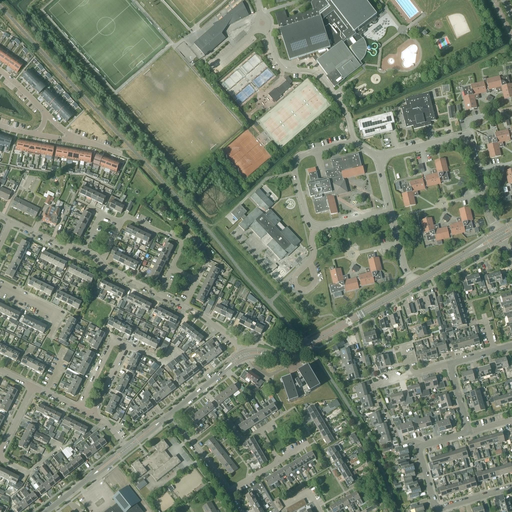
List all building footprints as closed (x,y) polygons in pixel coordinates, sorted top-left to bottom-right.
[(298,58),(299,61),(309,58),(309,59),(315,57),(318,60),(317,61),(327,75),(326,76),(334,87),(344,80),(344,79),(361,66),(360,65),(362,64),(360,62),(363,59),(365,55),(367,51),(366,50),(367,50),(368,50),(368,51),(369,51),(370,51),(371,50),(371,49),(371,48),(370,48),(370,47),(369,47),(368,47),(368,48),(366,47),(366,46),(365,42),(363,38),(362,39),(360,36),(365,32),(365,31),(365,30),(367,28),(366,27),(377,18),(376,16),(377,15),(365,0),(313,0),(314,0),(311,3),(313,10),(302,14),(298,15),(287,19),(287,17),(285,11),(284,11),(275,14),(278,24),(280,30),(290,61),(298,58)] [(225,27),(248,15),(242,2),(220,21),(214,26),(194,44),(205,56),(225,39),(219,31),(223,28),(225,27)] [(3,50),(0,54),(0,60),(2,62),(8,54),(3,50)] [(8,54),(2,62),(7,66),(13,57),(8,54)] [(13,57),(7,66),(12,69),(18,61),(13,57)] [(18,61),(12,69),(17,73),(23,64),(18,61)] [(29,69),(21,77),(26,81),(33,74),(29,69)] [(33,74),(26,81),(30,85),(37,78),(33,74)] [(489,90),(496,88),(497,91),(499,93),(503,92),(505,99),(504,100),(511,97),(511,85),(511,84),(509,84),(508,80),(505,77),(500,78),(499,76),(486,80),(486,78),(484,78),(488,93),(489,93),(489,90)] [(288,77),(285,79),(286,81),(276,90),(275,89),(268,95),(273,100),(280,94),(281,96),(291,87),(289,85),(292,82),(288,77)] [(37,78),(30,85),(34,90),(42,82),(37,78)] [(464,92),(465,97),(463,97),(466,111),(477,108),(476,108),(474,100),(477,99),(479,97),(478,94),(486,92),(486,94),(488,93),(484,78),(483,78),(483,82),(470,85),(471,87),(466,88),(464,92)] [(42,82),(34,90),(39,94),(46,87),(42,82)] [(450,92),(449,85),(442,86),(443,93),(450,92)] [(48,89),(41,96),(45,101),(52,94),(48,89)] [(431,125),(430,122),(436,120),(429,93),(405,99),(406,106),(401,107),(406,128),(413,126),(414,129),(431,125)] [(52,94),(45,101),(49,105),(57,98),(52,94)] [(57,98),(49,105),(54,109),(61,102),(57,98)] [(61,102),(54,109),(58,114),(65,106),(61,102)] [(65,106),(58,114),(62,118),(69,111),(65,106)] [(69,111),(62,118),(66,122),(74,115),(69,111)] [(394,122),(394,123),(392,113),(357,121),(360,132),(360,131),(362,130),(364,138),(363,138),(364,138),(379,134),(389,131),(389,132),(393,131),(391,123),(394,122)] [(487,145),(490,159),(501,156),(500,156),(498,148),(502,147),(503,145),(502,142),(510,140),(510,141),(510,140),(510,138),(511,138),(509,130),(508,130),(494,133),(495,135),(490,136),(488,140),(489,145),(487,145)] [(6,136),(3,146),(7,148),(6,151),(8,152),(9,148),(12,138),(6,136)] [(28,152),(27,153),(34,155),(36,143),(30,142),(28,152)] [(36,143),(34,155),(40,156),(40,155),(42,144),(36,143)] [(56,147),(54,160),(57,160),(57,158),(61,158),(63,148),(56,147)] [(67,159),(66,160),(72,161),(74,150),(68,149),(67,159)] [(330,211),(331,215),(338,213),(337,213),(334,203),(333,203),(332,196),(336,195),(347,193),(344,182),(343,178),(350,176),(350,177),(364,174),(363,167),(362,168),(358,153),(331,160),(333,169),(325,171),(327,178),(320,180),(320,179),(318,180),(316,172),(308,174),(310,181),(308,182),(309,185),(307,186),(310,198),(312,197),(316,214),(330,211)] [(97,154),(93,165),(99,167),(100,166),(99,166),(103,156),(97,154)] [(103,156),(99,166),(100,166),(105,168),(109,159),(103,156)] [(425,177),(425,179),(424,179),(426,187),(427,187),(441,184),(440,182),(445,181),(447,177),(446,172),(448,172),(445,158),(434,161),(435,161),(437,169),(433,170),(432,172),(433,175),(425,177)] [(109,159),(105,168),(110,170),(111,170),(114,161),(109,159)] [(110,170),(110,172),(116,174),(116,173),(117,171),(120,163),(114,161),(111,170),(110,170)] [(404,194),(402,194),(405,208),(415,205),(413,197),(416,196),(418,194),(417,191),(425,189),(425,190),(425,189),(424,187),(426,187),(424,179),(423,179),(422,179),(409,182),(409,184),(405,185),(403,189),(404,194)] [(89,189),(88,189),(85,187),(87,183),(85,182),(83,187),(80,194),(86,197),(89,189)] [(89,189),(86,197),(91,199),(95,192),(94,192),(90,190),(92,186),(90,185),(88,189),(89,189)] [(0,197),(7,201),(11,192),(1,188),(1,189),(0,189),(0,197)] [(95,192),(91,199),(97,202),(100,195),(99,194),(96,193),(98,189),(97,188),(96,188),(94,192),(95,192)] [(273,205),(259,189),(250,197),(259,207),(264,212),(273,205)] [(101,190),(99,194),(100,195),(97,202),(102,205),(106,198),(101,195),(103,191),(101,190)] [(121,214),(124,208),(124,207),(120,205),(121,203),(122,203),(123,200),(124,200),(126,197),(123,195),(121,199),(120,201),(115,211),(121,214)] [(48,196),(44,204),(49,206),(51,201),(52,201),(54,198),(48,196)] [(120,201),(116,198),(112,196),(108,203),(111,204),(109,208),(115,211),(120,201)] [(11,206),(17,209),(21,200),(15,197),(11,206)] [(23,212),(27,203),(21,200),(17,209),(23,212)] [(54,208),(55,208),(60,210),(62,206),(63,203),(57,201),(55,208),(54,208)] [(29,215),(33,206),(27,203),(23,212),(29,215)] [(267,246),(281,260),(287,255),(287,254),(289,254),(290,253),(291,252),(292,251),(293,250),(294,249),(294,248),(300,242),(286,227),(285,229),(279,222),(281,221),(270,210),(270,211),(268,209),(264,212),(259,207),(257,208),(247,218),(244,215),(247,212),(240,205),(231,214),(238,221),(241,218),(243,221),(238,225),(244,232),(250,227),(251,228),(251,229),(261,240),(262,239),(264,240),(262,241),(262,242),(266,246),(267,246)] [(39,209),(37,208),(33,206),(29,215),(35,218),(39,209)] [(50,206),(48,210),(46,210),(45,214),(45,215),(44,215),(42,221),(45,222),(46,223),(47,223),(48,223),(51,217),(54,208),(55,208),(50,206)] [(450,225),(449,225),(450,227),(448,228),(450,236),(452,235),(452,236),(465,233),(465,231),(469,229),(472,226),(470,221),(473,221),(469,207),(459,210),(461,217),(458,218),(457,221),(457,224),(450,226),(450,225)] [(60,210),(55,208),(54,208),(51,217),(48,223),(55,226),(58,220),(56,219),(60,210)] [(78,214),(78,215),(77,216),(81,218),(81,217),(89,221),(91,215),(84,212),(82,216),(78,214)] [(79,223),(86,226),(89,221),(81,217),(81,218),(79,222),(75,220),(74,222),(78,224),(79,223)] [(438,227),(436,225),(433,226),(431,218),(421,220),(424,234),(426,233),(427,238),(431,240),(435,239),(436,241),(449,238),(449,236),(450,236),(448,228),(447,228),(439,230),(438,227)] [(76,228),(83,232),(86,226),(79,223),(78,224),(77,227),(73,225),(72,227),(76,229),(76,228)] [(131,235),(134,228),(128,225),(125,233),(130,235),(128,239),(130,240),(132,236),(131,235)] [(76,228),(76,229),(74,233),(70,231),(69,233),(73,235),(73,234),(80,238),(83,232),(76,228)] [(131,235),(132,236),(135,238),(133,242),(135,243),(137,239),(136,238),(140,231),(134,228),(131,235)] [(136,238),(137,239),(141,240),(139,244),(141,245),(143,241),(142,241),(145,233),(140,231),(136,238)] [(150,239),(151,236),(145,233),(142,241),(143,241),(146,243),(144,247),(149,249),(151,245),(153,240),(150,239)] [(200,249),(203,246),(194,237),(191,241),(200,249)] [(26,250),(25,251),(30,253),(31,251),(26,249),(29,244),(22,241),(19,247),(26,250)] [(159,248),(163,250),(163,249),(171,252),(173,247),(166,243),(164,248),(160,246),(159,248)] [(19,247),(16,252),(23,256),(23,257),(27,259),(28,256),(24,255),(25,251),(26,250),(19,247)] [(113,260),(118,262),(122,255),(121,255),(118,253),(119,249),(117,248),(117,249),(114,247),(111,255),(114,256),(113,260)] [(161,254),(168,258),(171,252),(163,249),(163,250),(161,253),(157,251),(156,253),(160,255),(161,254)] [(127,258),(127,257),(123,256),(125,252),(123,251),(121,255),(122,255),(118,262),(124,265),(127,258)] [(16,252),(13,258),(20,261),(20,262),(24,264),(25,262),(21,260),(23,257),(23,256),(16,252)] [(43,260),(46,261),(46,262),(50,255),(44,252),(41,259),(40,258),(39,261),(38,263),(40,264),(42,259),(43,260)] [(133,261),(132,260),(129,258),(131,254),(129,253),(127,257),(127,258),(124,265),(129,268),(133,261)] [(359,278),(358,278),(360,286),(361,286),(371,283),(371,282),(374,281),(379,280),(381,276),(380,271),(379,268),(381,268),(378,258),(376,258),(375,258),(374,253),(367,255),(368,260),(370,267),(370,268),(367,269),(366,271),(367,274),(359,276),(358,276),(359,278)] [(158,260),(165,264),(168,258),(161,254),(160,255),(158,259),(154,257),(153,259),(157,261),(158,260)] [(55,258),(50,255),(46,262),(46,261),(44,264),(44,265),(46,266),(48,262),(51,264),(52,264),(55,258)] [(138,271),(141,264),(142,262),(140,261),(139,263),(135,262),(137,258),(135,257),(134,256),(132,260),(133,261),(129,268),(135,271),(136,270),(138,271)] [(13,258),(11,264),(18,267),(17,268),(21,270),(22,268),(18,266),(20,262),(20,261),(13,258)] [(61,260),(55,258),(52,264),(51,264),(49,268),(51,269),(53,265),(57,267),(58,267),(61,260)] [(58,267),(57,267),(55,271),(57,272),(59,268),(63,270),(67,263),(61,260),(58,267)] [(155,266),(162,269),(165,264),(158,260),(157,261),(156,264),(152,262),(151,264),(155,266)] [(11,264),(8,269),(15,273),(14,274),(18,276),(19,273),(15,271),(17,268),(18,267),(11,264)] [(66,276),(67,277),(68,277),(70,273),(73,275),(74,275),(77,268),(72,265),(68,272),(66,276)] [(152,271),(160,275),(162,269),(155,266),(153,270),(149,268),(148,270),(152,272),(152,271)] [(217,276),(217,275),(219,272),(223,274),(224,272),(220,269),(219,270),(212,267),(210,272),(217,276)] [(333,284),(329,285),(329,286),(330,285),(331,292),(338,290),(340,291),(345,290),(348,289),(348,291),(358,288),(358,289),(359,289),(358,287),(360,286),(358,278),(356,279),(356,278),(356,279),(350,280),(348,281),(347,277),(345,276),(342,277),(342,275),(340,269),(336,270),(334,270),(333,267),(329,268),(330,271),(330,272),(330,271),(333,281),(334,281),(335,284),(333,284)] [(83,271),(77,268),(74,275),(73,275),(71,279),(73,280),(75,276),(79,278),(80,278),(83,271)] [(13,277),(14,274),(15,273),(8,269),(5,275),(12,278),(11,279),(16,281),(17,279),(13,277)] [(89,274),(83,271),(80,278),(79,278),(77,282),(79,283),(81,279),(84,280),(85,281),(89,274)] [(152,271),(152,272),(150,275),(146,273),(145,276),(149,278),(150,277),(152,278),(157,280),(160,275),(152,271)] [(221,277),(217,275),(217,276),(210,272),(207,278),(214,282),(215,281),(216,277),(220,279),(221,278),(221,277)] [(493,274),(496,283),(499,282),(500,286),(507,284),(504,275),(501,276),(500,272),(493,274)] [(85,281),(84,280),(82,284),(85,285),(86,281),(91,284),(94,277),(89,274),(85,281)] [(492,283),(496,283),(493,274),(487,276),(488,280),(485,281),(488,290),(494,288),(492,283)] [(472,276),(474,285),(477,284),(479,288),(485,287),(482,278),(479,278),(478,275),(472,276)] [(37,281),(39,277),(37,276),(35,280),(31,278),(27,285),(33,288),(37,281)] [(463,283),(465,292),(466,292),(467,292),(472,290),(471,286),(474,285),(472,276),(465,278),(466,282),(463,283)] [(219,283),(215,281),(214,282),(207,278),(204,284),(211,287),(212,286),(214,283),(217,285),(219,283)] [(37,281),(33,288),(39,290),(42,283),(43,284),(45,280),(43,279),(41,283),(37,281)] [(99,282),(96,288),(99,290),(100,288),(102,289),(100,294),(102,296),(108,284),(103,281),(102,283),(99,282)] [(42,283),(39,290),(45,293),(48,286),(49,287),(51,283),(49,282),(47,286),(43,284),(42,283)] [(52,288),(49,287),(48,286),(45,293),(50,296),(54,289),(54,290),(56,285),(54,284),(52,288)] [(108,284),(102,296),(105,297),(106,294),(107,292),(110,293),(114,286),(108,284)] [(216,288),(212,286),(211,287),(204,284),(201,289),(209,293),(209,292),(211,288),(215,290),(216,288)] [(115,298),(116,296),(119,289),(114,286),(110,293),(113,294),(112,296),(115,298)] [(121,298),(125,292),(119,289),(116,296),(115,298),(117,299),(118,297),(121,298)] [(213,294),(209,292),(209,293),(201,289),(199,295),(206,298),(206,297),(208,294),(212,296),(213,294)] [(64,294),(65,295),(67,291),(65,290),(63,294),(59,291),(55,298),(61,301),(64,294)] [(458,293),(454,294),(454,291),(446,294),(447,297),(448,297),(449,299),(446,300),(446,302),(459,299),(458,293)] [(64,294),(61,301),(67,304),(70,297),(71,297),(73,293),(71,292),(69,296),(65,295),(64,294)] [(427,308),(434,306),(435,308),(438,307),(434,293),(428,295),(429,297),(425,298),(427,308)] [(504,306),(511,303),(511,297),(511,298),(510,293),(501,296),(503,303),(500,304),(501,307),(504,306)] [(126,296),(123,301),(124,301),(126,302),(126,301),(129,302),(126,308),(127,308),(129,309),(129,310),(131,306),(130,306),(132,304),(135,297),(130,294),(128,297),(126,296)] [(70,297),(67,304),(72,307),(76,300),(78,296),(76,295),(74,299),(71,297),(70,297)] [(205,300),(209,301),(208,304),(212,307),(214,302),(210,300),(210,299),(206,297),(206,298),(199,295),(196,300),(203,304),(205,300)] [(130,306),(131,306),(133,308),(134,305),(137,306),(141,300),(135,297),(130,306)] [(419,301),(415,302),(418,314),(418,312),(424,310),(425,312),(428,311),(427,308),(425,298),(424,297),(419,299),(419,301)] [(80,302),(76,300),(72,307),(78,310),(81,303),(82,303),(84,299),(82,298),(80,302)] [(450,304),(451,307),(461,304),(459,299),(446,302),(447,305),(450,304)] [(139,311),(141,312),(146,302),(141,300),(137,306),(140,308),(139,311)] [(224,301),(221,307),(218,305),(214,312),(220,314),(223,308),(226,302),(224,301)] [(226,302),(223,308),(220,314),(225,317),(229,310),(230,308),(227,306),(229,302),(226,301),(226,302)] [(418,314),(415,302),(415,301),(409,303),(409,305),(405,306),(407,316),(414,314),(414,311),(417,310),(418,314)] [(141,312),(140,315),(142,316),(145,310),(148,312),(147,313),(150,314),(153,309),(150,308),(152,305),(146,302),(141,312)] [(511,303),(504,306),(506,313),(503,314),(504,317),(507,317),(507,316),(511,314),(511,303)] [(449,311),(449,313),(462,309),(461,304),(451,307),(452,310),(449,311)] [(0,312),(0,315),(1,314),(4,315),(5,316),(9,308),(4,306),(0,312)] [(153,309),(150,314),(153,316),(153,314),(156,316),(153,322),(156,323),(162,310),(157,307),(155,310),(153,309)] [(5,316),(4,315),(3,319),(5,320),(6,316),(10,318),(11,318),(14,311),(9,308),(5,316)] [(230,308),(229,310),(225,317),(231,320),(232,317),(235,319),(238,313),(235,311),(234,313),(231,312),(233,309),(232,309),(230,308)] [(453,314),(454,317),(464,314),(462,309),(449,313),(450,315),(453,314)] [(162,310),(156,323),(158,324),(159,324),(161,318),(164,320),(168,313),(162,310)] [(20,314),(14,311),(11,318),(10,318),(8,322),(10,322),(10,323),(14,325),(15,324),(16,321),(20,314)] [(392,326),(393,326),(393,329),(398,327),(397,325),(399,324),(399,327),(403,326),(399,312),(393,313),(394,316),(390,317),(389,317),(392,326)] [(167,321),(164,327),(167,328),(170,322),(173,316),(168,313),(164,320),(167,321)] [(245,318),(242,317),(243,315),(240,313),(237,319),(240,321),(239,324),(244,327),(251,314),(248,313),(247,316),(246,316),(245,318)] [(251,314),(244,327),(250,329),(253,322),(250,321),(252,318),(251,318),(253,315),(251,314)] [(452,321),(452,323),(465,319),(464,314),(454,317),(455,320),(452,321)] [(117,321),(113,328),(119,331),(124,321),(120,319),(122,316),(120,315),(118,318),(118,319),(117,321)] [(24,316),(24,317),(22,316),(19,322),(20,323),(18,326),(20,327),(22,324),(25,325),(26,326),(30,319),(24,316)] [(178,318),(173,316),(170,322),(175,325),(174,327),(177,328),(179,323),(177,321),(178,318)] [(393,330),(392,326),(389,317),(390,317),(389,316),(383,317),(384,320),(379,321),(382,330),(389,328),(389,331),(393,330)] [(68,323),(74,326),(80,329),(81,327),(78,326),(78,325),(76,324),(77,321),(70,317),(68,323)] [(113,328),(117,321),(118,319),(118,318),(116,317),(114,320),(111,318),(111,319),(109,323),(108,325),(113,328)] [(259,318),(256,324),(253,322),(250,329),(255,332),(260,322),(261,319),(259,318)] [(31,328),(32,329),(35,321),(30,319),(26,326),(25,325),(24,329),(26,330),(27,326),(31,328)] [(124,333),(130,321),(128,319),(126,322),(124,321),(119,331),(124,333)] [(263,320),(261,319),(260,322),(255,332),(261,335),(264,328),(265,325),(262,323),(264,320),(263,320)] [(465,319),(452,323),(453,325),(456,324),(457,327),(467,325),(465,319)] [(36,331),(37,331),(41,324),(35,321),(32,329),(31,328),(29,332),(31,333),(33,329),(36,331)] [(133,335),(136,329),(134,328),(134,326),(131,325),(133,322),(130,321),(124,333),(130,336),(131,333),(133,335)] [(73,329),(76,330),(79,332),(80,329),(74,326),(68,323),(65,328),(71,332),(73,329)] [(136,329),(133,335),(135,336),(134,338),(140,341),(146,329),(147,327),(148,324),(146,323),(142,330),(140,333),(137,332),(138,330),(136,329)] [(178,338),(180,339),(189,327),(185,323),(180,329),(182,331),(179,335),(180,335),(178,338)] [(430,326),(429,323),(424,325),(415,328),(416,331),(415,332),(416,333),(425,330),(425,327),(430,326)] [(46,327),(41,324),(37,331),(36,331),(35,334),(36,335),(38,332),(43,334),(46,327)] [(187,334),(190,336),(194,331),(189,327),(180,339),(181,341),(184,338),(187,334)] [(62,333),(69,337),(74,340),(76,341),(77,339),(73,336),(70,334),(71,332),(65,328),(62,333)] [(148,330),(146,329),(140,341),(145,344),(148,337),(146,336),(147,333),(148,330)] [(425,330),(416,333),(416,335),(417,335),(418,338),(427,336),(430,335),(429,332),(426,333),(425,330)] [(105,334),(98,331),(96,334),(94,333),(91,331),(90,333),(93,335),(95,336),(102,340),(105,334)] [(190,336),(194,340),(199,334),(194,331),(190,336)] [(369,333),(371,342),(372,345),(378,343),(377,343),(380,342),(379,336),(376,337),(374,331),(369,333)] [(470,333),(474,346),(479,345),(476,335),(473,335),(472,332),(470,333)] [(66,342),(67,339),(73,342),(74,340),(69,337),(62,333),(59,339),(63,341),(62,344),(67,347),(68,344),(66,342)] [(150,346),(156,334),(154,333),(153,336),(152,336),(151,338),(148,337),(145,344),(150,346)] [(368,343),(371,342),(369,333),(364,334),(365,340),(362,340),(364,347),(369,345),(368,343)] [(448,352),(446,346),(448,345),(449,345),(447,340),(446,337),(445,334),(445,333),(441,334),(443,340),(442,340),(443,343),(440,344),(443,354),(444,354),(444,353),(448,352)] [(469,348),(474,346),(470,333),(468,333),(469,337),(466,338),(469,348)] [(156,334),(150,346),(156,349),(160,340),(157,338),(159,335),(156,334)] [(194,340),(191,344),(193,346),(196,342),(199,344),(198,345),(200,347),(205,343),(202,340),(204,338),(199,334),(194,340)] [(464,349),(469,348),(466,338),(463,339),(462,335),(460,336),(464,349)] [(95,336),(94,339),(91,338),(88,337),(87,339),(93,342),(99,345),(102,340),(95,336)] [(453,352),(459,351),(456,341),(453,342),(452,338),(447,340),(449,345),(448,345),(449,348),(452,347),(453,352)] [(99,345),(93,342),(87,339),(86,341),(89,342),(89,343),(91,344),(90,347),(97,351),(99,345)] [(217,347),(215,349),(212,344),(214,343),(211,340),(207,343),(217,356),(222,352),(217,347)] [(440,344),(438,345),(437,340),(433,341),(434,346),(434,345),(437,355),(441,354),(441,355),(443,354),(440,344)] [(191,344),(189,343),(187,345),(186,345),(182,351),(184,353),(189,347),(191,344)] [(208,350),(210,352),(208,354),(212,360),(217,356),(207,343),(205,345),(209,349),(208,350)] [(3,347),(0,352),(0,353),(5,356),(8,349),(9,349),(11,346),(9,345),(7,348),(4,347),(3,347)] [(339,352),(340,358),(350,355),(349,351),(354,350),(353,345),(348,347),(348,349),(339,352)] [(433,349),(430,350),(433,360),(434,359),(438,358),(437,355),(434,345),(434,346),(432,346),(433,349)] [(8,349),(5,356),(10,359),(14,351),(15,352),(16,348),(15,347),(13,351),(9,349),(8,349)] [(424,362),(427,361),(424,348),(422,349),(422,352),(420,353),(419,351),(416,352),(418,358),(420,357),(422,363),(424,363),(424,362)] [(425,348),(424,348),(427,361),(431,360),(433,360),(430,350),(427,351),(426,348),(425,348)] [(18,354),(15,352),(14,351),(10,359),(16,361),(16,360),(18,357),(19,354),(20,355),(22,351),(20,350),(18,354)] [(84,353),(83,355),(92,360),(95,354),(88,351),(86,354),(84,353)] [(198,357),(199,356),(201,359),(198,362),(203,368),(208,364),(199,353),(197,351),(194,353),(195,353),(196,355),(197,356),(198,357)] [(212,360),(208,354),(205,356),(201,351),(199,353),(208,364),(212,360)] [(188,360),(183,353),(180,356),(185,362),(188,360)] [(142,361),(139,360),(141,357),(134,354),(131,359),(141,364),(144,366),(145,363),(142,362),(142,361)] [(375,365),(389,361),(387,355),(382,357),(381,354),(375,356),(376,359),(375,359),(375,361),(375,364),(375,365)] [(29,359),(30,360),(32,356),(30,355),(28,359),(24,356),(20,364),(26,366),(29,359)] [(83,355),(81,358),(84,359),(83,362),(89,365),(92,360),(83,355)] [(354,360),(359,359),(358,357),(356,357),(351,359),(350,355),(340,358),(342,364),(344,363),(354,360)] [(29,359),(26,366),(31,369),(35,362),(36,362),(37,359),(35,358),(34,361),(30,360),(29,359)] [(500,359),(503,369),(506,368),(507,371),(511,369),(511,366),(511,362),(507,363),(505,358),(500,359)] [(139,367),(141,364),(131,359),(129,365),(141,371),(142,369),(139,367)] [(500,370),(503,369),(500,359),(495,361),(496,366),(493,367),(495,373),(500,372),(500,370)] [(35,362),(31,369),(36,372),(40,364),(41,365),(42,361),(41,360),(39,364),(36,362),(35,362)] [(355,364),(354,360),(344,363),(346,369),(356,367),(355,366),(360,365),(360,363),(355,364)] [(387,372),(385,368),(391,366),(389,361),(375,365),(376,365),(377,368),(378,370),(379,369),(380,374),(387,372)] [(83,362),(81,365),(78,364),(75,362),(74,365),(77,366),(80,368),(80,367),(87,371),(89,365),(83,362)] [(44,367),(41,365),(40,364),(36,372),(42,375),(46,367),(47,368),(48,364),(46,363),(44,367)] [(154,363),(150,368),(151,369),(152,369),(153,370),(155,371),(159,367),(154,363)] [(188,370),(185,372),(189,378),(194,374),(188,366),(185,363),(184,365),(188,370)] [(84,376),(87,371),(80,367),(80,368),(77,366),(74,365),(73,367),(76,368),(74,372),(84,376)] [(126,370),(128,371),(127,374),(134,377),(135,375),(133,373),(134,370),(140,373),(141,371),(129,365),(126,370)] [(194,365),(191,367),(190,365),(188,366),(194,374),(199,371),(194,365)] [(300,398),(320,386),(308,366),(294,374),(298,380),(295,381),(298,387),(295,389),(290,376),(281,379),(289,402),(300,398)] [(484,367),(486,377),(490,376),(490,378),(495,377),(493,370),(490,371),(489,366),(484,367)] [(357,370),(356,367),(346,369),(348,375),(357,373),(357,372),(362,371),(361,369),(357,370)] [(483,378),(486,377),(484,367),(478,369),(480,374),(477,375),(479,381),(484,380),(483,378)] [(178,369),(176,371),(185,382),(189,378),(185,372),(182,374),(178,369)] [(180,386),(185,382),(176,371),(174,372),(176,375),(178,378),(175,380),(180,386)] [(250,371),(248,374),(244,371),(240,378),(244,381),(246,378),(250,381),(255,374),(250,371)] [(466,372),(469,382),(472,381),(473,383),(478,382),(476,375),(473,376),(472,371),(466,372)] [(466,383),(469,382),(466,372),(461,374),(464,385),(466,385),(466,383)] [(359,379),(364,377),(363,375),(358,376),(357,373),(348,375),(349,382),(359,379)] [(128,384),(133,386),(135,384),(132,383),(132,382),(133,379),(134,377),(127,374),(126,376),(124,375),(121,380),(128,384)] [(250,381),(255,385),(255,386),(258,388),(260,387),(263,382),(259,379),(260,378),(255,374),(250,381)] [(78,378),(75,377),(74,380),(70,378),(69,380),(73,382),(79,386),(82,380),(78,378)] [(429,379),(432,389),(436,387),(437,390),(445,388),(443,382),(437,384),(435,377),(429,379)] [(426,390),(423,391),(425,397),(430,395),(428,390),(432,389),(429,379),(423,381),(426,390)] [(121,380),(118,386),(125,389),(128,384),(121,380)] [(176,389),(171,383),(169,380),(166,383),(164,380),(162,382),(171,393),(176,389)] [(366,390),(365,386),(370,385),(369,381),(363,383),(363,384),(354,386),(356,393),(366,390)] [(79,386),(73,382),(71,386),(68,384),(67,386),(70,388),(77,391),(79,386)] [(171,393),(162,382),(160,383),(162,386),(164,389),(162,390),(166,396),(171,393)] [(9,389),(8,392),(7,393),(14,397),(17,391),(10,388),(11,386),(7,385),(6,387),(9,389)] [(233,385),(228,389),(233,394),(238,391),(240,394),(243,392),(240,388),(239,387),(236,389),(233,385)] [(418,385),(413,387),(415,397),(419,396),(420,398),(425,397),(423,391),(420,392),(418,385)] [(66,389),(69,390),(67,393),(74,397),(77,391),(70,388),(67,386),(66,389)] [(125,399),(127,397),(122,394),(125,389),(118,386),(115,391),(120,393),(118,395),(125,399)] [(409,398),(406,399),(408,405),(413,403),(411,398),(415,397),(413,387),(407,389),(409,398)] [(155,388),(153,389),(157,394),(162,400),(166,396),(162,390),(159,393),(155,388)] [(228,398),(233,394),(228,389),(224,392),(228,398)] [(369,395),(368,394),(367,394),(366,390),(356,393),(358,399),(360,398),(370,395),(369,395)] [(7,393),(8,392),(4,391),(3,392),(7,394),(5,398),(4,399),(12,402),(14,397),(7,393)] [(224,402),(228,398),(224,392),(219,396),(224,402)] [(402,393),(396,395),(398,405),(402,403),(403,406),(408,405),(406,399),(403,400),(402,393)] [(499,393),(497,394),(501,406),(507,404),(504,396),(500,397),(499,393)] [(157,404),(162,400),(157,394),(152,398),(157,404)] [(439,400),(440,404),(450,401),(448,395),(442,397),(441,394),(435,396),(436,401),(439,400)] [(482,401),(481,398),(486,396),(486,394),(483,395),(481,396),(471,398),(473,403),(482,401)] [(371,402),(370,395),(360,398),(362,404),(371,402)] [(395,406),(398,405),(396,395),(390,397),(392,403),(389,404),(389,405),(390,409),(390,410),(395,408),(395,406)] [(0,400),(3,401),(2,403),(2,404),(9,408),(12,402),(4,399),(5,398),(1,396),(0,398),(1,398),(0,400)] [(123,407),(124,405),(118,402),(120,399),(113,396),(110,401),(117,404),(123,407)] [(218,409),(220,407),(219,406),(221,404),(226,409),(228,412),(230,410),(228,407),(224,402),(219,396),(214,400),(217,403),(215,405),(218,409)] [(139,409),(143,415),(148,411),(142,403),(139,400),(137,401),(140,404),(139,404),(141,407),(139,409)] [(271,406),(268,408),(267,408),(272,414),(278,411),(271,400),(268,402),(271,406)] [(335,408),(340,406),(337,400),(328,405),(330,409),(334,407),(335,408)] [(115,410),(114,410),(117,411),(120,413),(122,410),(116,407),(117,404),(110,401),(108,406),(115,410)] [(142,403),(148,411),(153,407),(148,401),(146,403),(144,401),(142,403)] [(450,401),(440,404),(441,408),(439,409),(440,414),(446,412),(445,409),(452,407),(450,401)] [(2,404),(2,403),(0,402),(0,404),(1,405),(0,407),(0,409),(6,413),(9,408),(2,404)] [(363,410),(372,408),(372,409),(379,407),(378,404),(372,405),(371,402),(362,404),(363,410)] [(217,421),(219,419),(217,417),(217,416),(212,411),(215,409),(216,410),(218,409),(215,405),(213,406),(210,403),(205,407),(213,416),(214,418),(217,421)] [(265,404),(262,405),(265,409),(262,411),(266,418),(272,414),(267,408),(268,408),(265,404)] [(36,411),(38,413),(37,416),(36,419),(38,420),(40,417),(41,414),(44,407),(39,405),(36,411)] [(112,415),(114,410),(115,410),(108,406),(105,412),(112,415)] [(139,409),(137,406),(134,408),(135,409),(133,411),(139,418),(143,415),(139,409)] [(317,412),(321,409),(319,407),(315,409),(313,406),(306,410),(310,416),(317,412)] [(50,410),(44,407),(41,414),(47,417),(50,410)] [(205,416),(208,414),(211,418),(213,416),(205,407),(201,411),(205,416)] [(256,415),(260,422),(266,418),(262,411),(259,407),(257,409),(259,413),(256,415)] [(130,413),(132,414),(129,416),(134,422),(139,418),(133,411),(131,408),(129,410),(131,412),(130,413)] [(47,417),(49,418),(48,421),(47,424),(45,427),(47,428),(55,413),(50,410),(47,417)] [(369,415),(371,421),(380,419),(379,415),(385,413),(384,410),(378,412),(379,412),(369,415)] [(203,418),(205,416),(201,411),(196,414),(203,423),(205,421),(203,418)] [(250,419),(254,425),(260,422),(256,415),(254,411),(251,413),(253,417),(250,419)] [(431,413),(430,413),(430,411),(425,412),(427,417),(423,418),(426,428),(431,426),(430,420),(432,419),(432,418),(431,413)] [(317,412),(310,416),(313,422),(320,418),(324,415),(323,413),(319,415),(317,412)] [(51,426),(54,420),(57,422),(56,424),(59,425),(62,419),(59,418),(61,415),(55,413),(47,428),(47,430),(50,431),(52,427),(51,426)] [(191,418),(194,422),(191,424),(195,429),(198,426),(196,424),(198,422),(200,425),(203,423),(196,414),(191,418)] [(244,422),(249,429),(254,425),(250,419),(248,415),(245,416),(248,420),(245,422),(244,422)] [(439,432),(445,431),(443,421),(439,422),(437,416),(432,418),(432,419),(434,424),(437,423),(439,432)] [(446,420),(443,421),(445,431),(451,429),(449,423),(452,422),(451,416),(446,417),(446,420)] [(418,417),(413,418),(415,424),(418,423),(420,430),(426,428),(423,418),(419,420),(418,417)] [(62,432),(65,433),(71,420),(65,418),(62,424),(65,426),(62,432)] [(244,422),(245,422),(242,418),(239,420),(242,424),(239,426),(243,433),(249,429),(244,422)] [(320,418),(313,422),(317,427),(324,423),(324,424),(328,421),(326,419),(322,421),(320,418)] [(401,425),(400,421),(399,421),(398,418),(394,420),(394,422),(395,422),(396,426),(399,426),(402,435),(408,433),(405,424),(401,425)] [(409,422),(405,424),(408,433),(414,431),(412,425),(415,424),(413,418),(408,420),(409,422)] [(380,419),(371,421),(373,428),(376,427),(376,426),(386,424),(386,423),(387,423),(387,421),(381,422),(380,419)] [(76,423),(71,420),(65,433),(67,434),(68,431),(69,431),(70,428),(73,430),(76,423)] [(82,426),(76,423),(73,430),(76,431),(74,434),(75,434),(73,437),(75,438),(82,426)] [(324,423),(317,427),(320,433),(327,429),(331,427),(330,424),(326,427),(324,424),(324,423)] [(388,430),(386,424),(376,426),(376,427),(378,433),(388,430)] [(39,436),(43,438),(48,441),(49,438),(40,434),(37,433),(37,432),(34,431),(36,428),(29,425),(26,430),(39,436)] [(82,426),(75,438),(78,439),(79,436),(81,433),(84,435),(87,428),(82,426)] [(327,429),(320,433),(324,439),(331,435),(335,433),(333,430),(329,433),(327,429)] [(38,439),(39,436),(26,430),(23,436),(30,439),(32,436),(34,438),(35,437),(38,439)] [(389,436),(388,430),(378,433),(380,438),(389,436)] [(333,439),(331,435),(324,439),(327,445),(338,439),(337,436),(333,439)] [(497,435),(491,436),(493,444),(497,443),(498,447),(500,446),(497,435)] [(33,447),(35,445),(31,443),(32,443),(29,442),(30,439),(23,436),(21,441),(33,447)] [(96,436),(93,438),(101,448),(106,444),(104,442),(102,439),(101,438),(99,440),(96,436)] [(389,436),(380,438),(381,445),(391,442),(389,436)] [(491,436),(484,438),(488,450),(490,449),(489,445),(493,444),(491,436)] [(209,449),(217,443),(213,437),(205,443),(209,449)] [(93,438),(91,440),(92,441),(94,444),(92,446),(96,452),(101,448),(93,438)] [(248,445),(250,448),(257,444),(253,438),(242,444),(244,447),(248,445)] [(484,438),(478,440),(481,448),(485,447),(486,451),(488,450),(484,438)] [(145,457),(147,459),(141,464),(138,460),(131,466),(140,477),(147,472),(144,468),(148,464),(155,472),(151,475),(156,482),(181,462),(175,456),(171,459),(164,451),(169,447),(163,440),(154,447),(157,451),(150,457),(148,454),(145,457)] [(478,440),(472,442),(476,454),(478,453),(477,449),(481,448),(478,440)] [(27,452),(29,448),(41,455),(43,452),(37,449),(33,447),(21,441),(18,446),(25,450),(24,451),(27,452)] [(474,454),(476,454),(472,442),(467,443),(470,452),(473,451),(474,454)] [(217,443),(209,449),(213,454),(221,448),(217,443)] [(84,446),(87,449),(92,455),(96,452),(92,446),(89,448),(86,444),(84,446)] [(260,450),(257,444),(250,448),(246,450),(247,453),(251,451),(253,454),(260,450)] [(338,445),(334,447),(327,451),(331,457),(338,453),(342,451),(338,445)] [(399,452),(400,456),(408,454),(409,454),(407,448),(402,449),(401,446),(394,448),(396,453),(399,452)] [(221,448),(213,454),(218,459),(225,453),(221,448)] [(81,451),(79,453),(82,458),(84,456),(87,459),(92,455),(87,449),(83,453),(81,451)] [(63,451),(62,452),(65,456),(66,455),(68,458),(70,456),(68,453),(65,450),(63,451)] [(263,456),(260,450),(253,454),(249,456),(251,459),(255,457),(257,460),(263,456)] [(460,450),(454,452),(456,460),(460,459),(461,463),(464,462),(460,450)] [(305,456),(310,462),(312,466),(315,465),(312,461),(316,459),(312,452),(305,456)] [(454,452),(448,454),(451,466),(454,465),(452,461),(456,460),(454,452)] [(225,453),(218,459),(222,464),(230,458),(225,453)] [(341,459),(345,457),(344,454),(340,456),(338,453),(331,457),(334,463),(341,459)] [(400,465),(405,464),(404,461),(409,459),(408,454),(400,456),(399,456),(400,460),(397,461),(398,466),(400,465)] [(448,454),(442,456),(444,464),(448,463),(449,466),(451,466),(448,454)] [(73,460),(78,466),(83,462),(78,456),(73,460)] [(257,460),(253,462),(254,465),(258,462),(260,466),(267,462),(263,456),(257,460)] [(306,464),(310,462),(305,456),(300,459),(304,466),(306,470),(309,468),(306,464)] [(442,456),(436,457),(439,469),(441,469),(440,465),(444,464),(442,456)] [(437,470),(439,469),(436,457),(430,459),(433,468),(436,467),(437,470)] [(230,458),(222,464),(226,470),(234,464),(230,458)] [(300,468),(304,466),(300,459),(294,463),(298,469),(300,473),(303,472),(300,468)] [(345,465),(349,463),(347,460),(343,462),(341,459),(334,463),(338,469),(345,465)] [(73,470),(78,466),(73,460),(69,464),(73,470)] [(503,466),(500,468),(502,476),(508,474),(504,462),(502,463),(503,466)] [(295,471),(298,469),(294,463),(288,466),(292,473),(294,477),(297,475),(295,471)] [(405,464),(400,465),(402,470),(404,469),(405,473),(406,473),(414,471),(415,470),(413,465),(408,466),(407,463),(406,463),(405,464)] [(69,464),(66,466),(65,465),(64,465),(63,466),(64,468),(69,474),(73,470),(69,464)] [(238,469),(234,464),(226,470),(230,475),(238,469)] [(348,471),(352,468),(351,466),(347,468),(345,465),(338,469),(341,475),(348,471)] [(491,470),(487,471),(490,479),(496,477),(492,465),(490,466),(491,470)] [(495,465),(492,465),(496,477),(502,476),(500,468),(496,469),(495,465)] [(282,469),(286,476),(290,483),(293,481),(289,475),(292,473),(288,466),(282,469)] [(41,467),(39,469),(40,470),(42,473),(42,472),(45,476),(47,475),(44,471),(41,467)] [(64,468),(59,472),(64,477),(69,474),(64,468)] [(482,468),(480,469),(484,481),(490,479),(487,471),(483,472),(482,468)] [(0,474),(0,477),(4,479),(8,472),(3,469),(0,474)] [(276,473),(280,480),(283,484),(285,482),(283,478),(286,476),(282,469),(276,473)] [(352,477),(356,474),(354,472),(350,474),(348,471),(341,475),(345,481),(352,477)] [(414,471),(406,473),(405,473),(406,477),(403,478),(404,482),(411,481),(410,478),(415,476),(414,471)] [(4,479),(2,483),(4,483),(6,480),(9,482),(10,482),(13,475),(8,472),(4,479)] [(49,473),(47,475),(55,484),(60,481),(55,475),(52,477),(49,473)] [(276,473),(270,476),(274,483),(277,487),(279,486),(277,482),(280,480),(276,473)] [(7,485),(14,488),(18,490),(21,488),(23,484),(17,481),(19,477),(13,475),(10,482),(9,482),(7,485)] [(47,475),(45,476),(48,480),(46,482),(50,488),(55,484),(47,475)] [(143,481),(148,477),(146,475),(134,485),(136,487),(143,481)] [(271,485),(274,483),(270,476),(264,480),(271,491),(273,489),(271,485)] [(468,477),(471,489),(477,487),(474,478),(471,479),(470,476),(468,477)] [(354,480),(352,477),(345,481),(348,487),(359,480),(358,477),(354,480)] [(447,487),(446,483),(444,477),(442,477),(444,484),(443,484),(447,496),(453,494),(451,486),(447,487)] [(465,490),(471,489),(468,477),(466,477),(467,481),(463,482),(465,490)] [(40,480),(38,482),(41,486),(46,492),(50,488),(46,482),(43,484),(40,480)] [(453,494),(459,492),(456,480),(453,481),(455,485),(451,486),(453,494)] [(459,492),(465,490),(463,482),(459,484),(458,480),(456,480),(459,492)] [(143,481),(136,487),(139,491),(146,485),(143,481)] [(411,481),(404,482),(407,491),(410,490),(418,488),(418,487),(417,482),(412,483),(411,481)] [(39,488),(34,491),(37,495),(39,494),(41,496),(46,492),(41,486),(38,482),(36,484),(39,488)] [(266,491),(265,489),(261,482),(248,490),(250,494),(245,496),(248,502),(258,496),(257,493),(253,495),(252,493),(257,490),(260,491),(263,490),(264,492),(266,491)] [(436,489),(438,495),(441,495),(442,497),(447,496),(443,484),(441,484),(442,487),(436,489)] [(142,511),(136,503),(139,501),(128,487),(113,499),(118,505),(112,510),(110,507),(104,511),(142,511)] [(410,499),(417,497),(416,494),(421,493),(419,487),(418,487),(418,488),(410,490),(411,494),(409,494),(410,499)] [(26,491),(24,493),(27,497),(32,503),(37,499),(35,497),(37,495),(34,491),(34,492),(29,495),(26,491)] [(351,495),(355,502),(357,501),(358,502),(359,502),(360,505),(363,504),(360,499),(356,492),(351,495)] [(22,494),(22,495),(25,499),(23,500),(27,506),(32,503),(27,497),(24,493),(22,494)] [(355,510),(354,508),(353,506),(352,504),(355,502),(351,495),(346,498),(352,510),(353,511),(355,510)] [(500,506),(501,509),(510,506),(509,500),(503,501),(503,499),(504,498),(503,495),(494,498),(495,501),(494,501),(496,507),(500,506)] [(251,507),(258,503),(257,500),(260,498),(258,496),(248,502),(251,507)] [(17,499),(15,500),(23,510),(27,506),(23,500),(20,502),(17,498),(17,499)] [(340,501),(344,508),(348,506),(349,508),(348,508),(350,511),(352,510),(346,498),(340,501)] [(274,505),(275,505),(280,502),(278,499),(273,502),(272,502),(270,503),(273,508),(275,507),(274,505)] [(9,510),(9,511),(15,511),(16,511),(20,511),(23,510),(15,500),(13,502),(12,502),(16,506),(13,508),(13,507),(10,509),(10,510),(9,510)] [(335,504),(339,511),(342,511),(341,510),(344,508),(340,501),(335,504)] [(205,511),(207,511),(214,508),(211,502),(202,507),(205,511)] [(263,504),(260,506),(258,503),(251,507),(254,511),(265,506),(263,504)]
